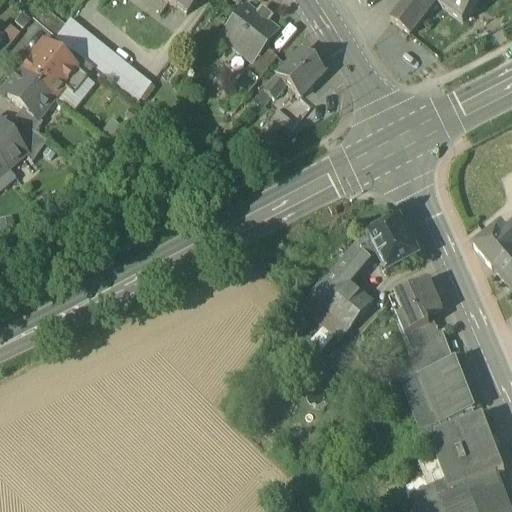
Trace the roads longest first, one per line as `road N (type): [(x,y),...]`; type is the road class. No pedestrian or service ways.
road 1 (secondary): [(399,144),(0,346)]
road 2 (tertiary): [(511,411),(399,144)]
road 3 (tertiary): [(399,144),(314,0)]
road 4 (secondary): [(511,81),(399,144)]
